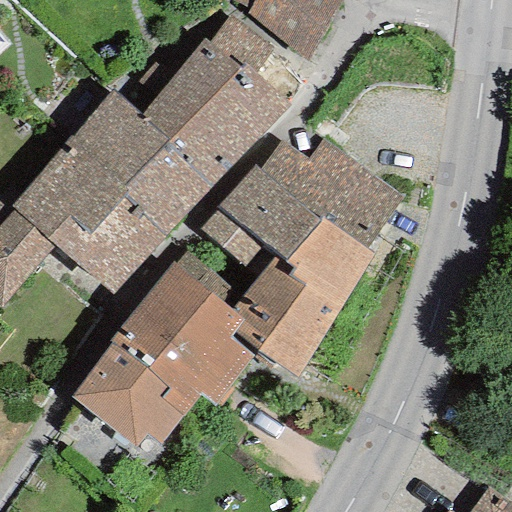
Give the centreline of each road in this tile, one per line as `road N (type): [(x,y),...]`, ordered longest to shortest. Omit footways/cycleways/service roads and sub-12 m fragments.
road 1 (residential): [(369,0),(98,340),(0,486)]
road 2 (tertiary): [(344,511),(407,390),(459,239),(489,8)]
